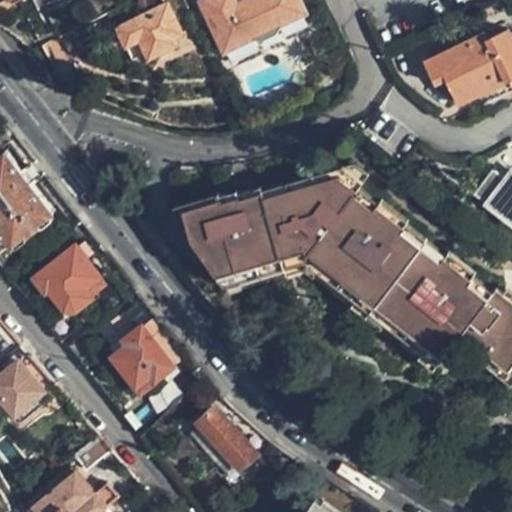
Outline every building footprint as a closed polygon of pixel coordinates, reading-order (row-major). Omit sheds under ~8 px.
[(168,0),(118,22),(128,45),(143,40),(148,52),(150,57),(180,43),(177,37),(186,33),(169,0),(168,0)] [(235,0),(203,0),(228,51),(306,14),(299,0),(248,0),(238,6),(235,0)] [(488,38),(508,29),(505,22),(484,32),(488,38)] [(511,93),(511,37),(508,29),(488,38),(484,32),(425,62),(436,83),(446,78),(459,105),(478,96),(484,107),(511,93)] [(177,37),(180,43),(189,40),(186,33),(177,37)] [(76,57),(65,35),(50,42),(62,64),(76,57)] [(143,40),(128,45),(134,57),(148,52),(143,40)] [(6,153),(0,158),(0,263),(7,274),(11,279),(33,261),(19,243),(32,231),(55,215),(6,153)] [(406,328),(440,354),(458,330),(483,350),(486,348),(505,363),(511,353),(511,295),(497,283),(493,288),(488,295),(468,279),(471,274),(445,253),(432,268),(413,253),(421,242),(399,225),(402,221),(376,201),(372,205),(353,189),(358,182),(361,178),(343,162),(315,171),(315,169),(290,177),(289,176),(240,192),(239,185),(223,190),(225,196),(183,211),(189,233),(217,274),(239,266),(241,272),(245,271),(283,259),(281,254),(277,240),(298,232),(302,246),(321,261),(325,257),(361,285),(358,289),(387,312),(391,308),(409,324),(406,328)] [(511,169),(506,179),(491,168),(472,193),(511,224),(511,169)] [(372,205),(376,201),(378,198),(358,182),(353,189),(372,205)] [(225,196),(223,190),(180,205),(183,211),(225,196)] [(376,201),(402,221),(404,218),(408,214),(382,193),(378,198),(376,201)] [(182,212),(183,211),(180,205),(170,208),(178,236),(189,233),(182,212)] [(404,218),(402,221),(399,225),(421,242),(426,235),(404,218)] [(277,240),(281,254),(302,246),(298,232),(277,240)] [(432,268),(445,253),(446,251),(426,235),(421,242),(413,253),(432,268)] [(431,366),(440,354),(406,328),(409,324),(391,308),(387,312),(358,289),(361,285),(325,257),(321,261),(302,246),(304,266),(431,366)] [(445,253),(471,274),(473,271),(476,267),(449,246),(446,251),(445,253)] [(52,329),(63,343),(83,326),(74,315),(95,297),(93,295),(105,285),(76,247),(39,276),(50,291),(63,309),(71,313),(52,329)] [(245,284),(287,271),(283,259),(245,271),(241,272),(245,284)] [(228,290),(245,284),(241,272),(239,266),(217,274),(228,290)] [(488,295),(493,288),(473,271),(471,274),(468,279),(488,295)] [(50,291),(39,276),(34,280),(45,295),(50,291)] [(172,366),(142,327),(124,340),(129,346),(115,358),(143,393),(158,380),(157,379),(172,366)] [(88,331),(67,348),(81,364),(101,348),(94,339),(88,331)] [(486,348),(483,350),(479,355),(509,380),(511,376),(511,353),(505,363),(486,348)] [(0,377),(0,397),(17,417),(36,401),(45,393),(18,362),(0,377)] [(234,409),(223,399),(199,422),(242,470),(273,441),(267,437),(250,422),(234,409)] [(36,401),(17,417),(23,424),(42,408),(36,401)] [(110,451),(100,439),(77,459),(87,470),(110,451)] [(76,472),(34,507),(38,511),(101,511),(120,496),(109,482),(95,494),(76,472)] [(8,506),(12,511),(11,511),(22,511),(21,509),(43,491),(38,484),(8,506)] [(336,511),(317,499),(307,511),(336,511)]
